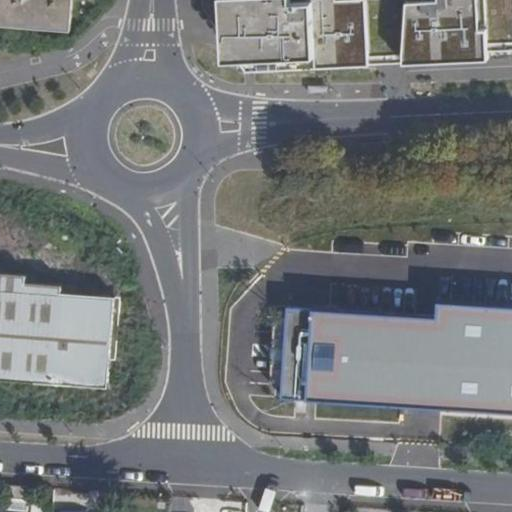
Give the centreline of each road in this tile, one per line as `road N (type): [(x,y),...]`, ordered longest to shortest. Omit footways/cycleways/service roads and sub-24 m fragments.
road 1 (unclassified): [(511,483),(181,461)]
road 2 (tertiary): [(259,124),(511,111)]
road 3 (unclassified): [(181,461),(0,448)]
road 4 (unclassified): [(181,461),(184,289)]
road 5 (unclassified): [(184,289),(189,167)]
